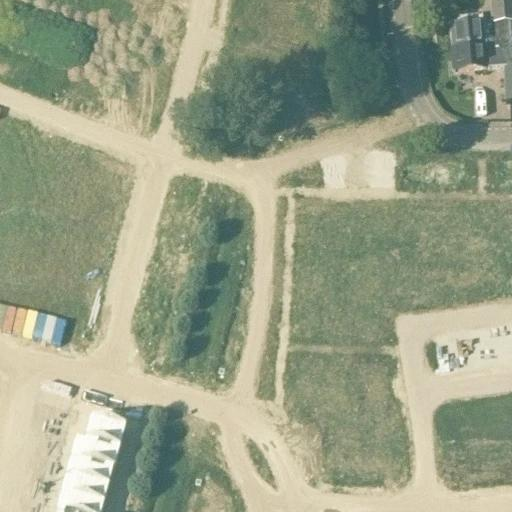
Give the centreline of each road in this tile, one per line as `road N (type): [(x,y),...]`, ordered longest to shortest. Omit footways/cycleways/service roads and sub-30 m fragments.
road 1 (residential): [(107,379),(202,0)]
road 2 (residential): [(107,379),(251,418),(301,507)]
road 3 (residential): [(402,0),(422,113),(449,134),(511,138)]
road 4 (residential): [(511,311),(409,325),(421,395)]
road 5 (residential): [(301,507),(430,509)]
